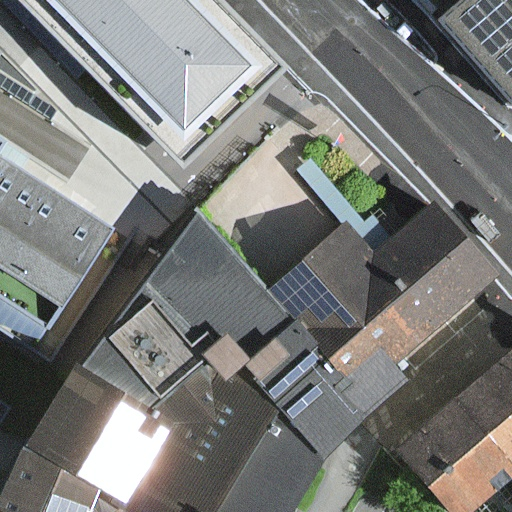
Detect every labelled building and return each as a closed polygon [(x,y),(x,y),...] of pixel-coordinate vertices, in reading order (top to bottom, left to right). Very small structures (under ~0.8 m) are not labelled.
[(294,71),(225,0),(49,0),(202,159),(294,71)] [(511,0),(445,0),(430,13),(507,102),(511,97),(511,0)] [(0,92),(0,184),(16,166),(41,117),(0,92)] [(134,237),(16,166),(0,192),(0,298),(72,341),(134,237)] [(389,365),(491,276),(427,203),(366,256),(336,222),(258,290),(365,412),(402,380),(389,365)] [(151,418),(108,490),(143,511),(277,511),(311,453),(365,412),(258,290),(189,217),(64,367),(151,418)] [(442,511),(461,511),(511,469),(511,348),(390,451),(442,511)] [(151,418),(64,367),(21,439),(108,490),(151,418)] [(77,511),(84,498),(0,460),(0,511),(77,511)]
